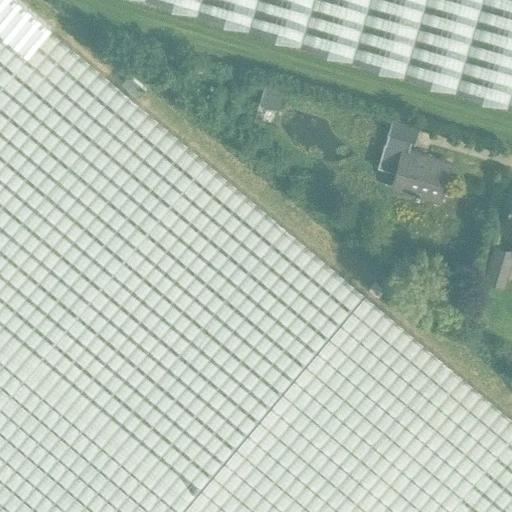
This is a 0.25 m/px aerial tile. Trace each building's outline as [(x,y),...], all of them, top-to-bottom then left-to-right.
[(0,0),(0,511),(511,511),(511,417),(16,0),(0,0)] [(511,108),(511,0),(150,0),(207,17),(511,108)] [(121,82),(136,96),(143,88),(128,74),(121,82)] [(417,139),(421,126),(395,118),(391,131),(417,139)] [(445,175),(450,160),(407,147),(396,183),(429,193),(435,172),(445,175)] [(504,282),(511,256),(511,247),(499,243),(488,277),(504,282)]
